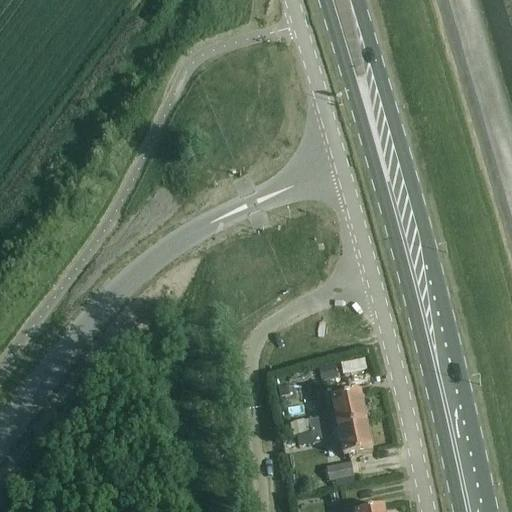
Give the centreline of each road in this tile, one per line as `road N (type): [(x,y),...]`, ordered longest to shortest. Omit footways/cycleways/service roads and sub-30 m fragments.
road 1 (primary): [(322,0),(426,368),(454,511)]
road 2 (primary): [(486,511),(417,207),(354,0)]
road 3 (unclassified): [(340,166),(159,253),(85,322),(0,437)]
road 4 (unclassified): [(264,511),(246,359),(254,340),(316,299),(372,280)]
road 5 (unclassified): [(426,511),(372,280)]
road 6 (unclassified): [(340,166),(290,0)]
